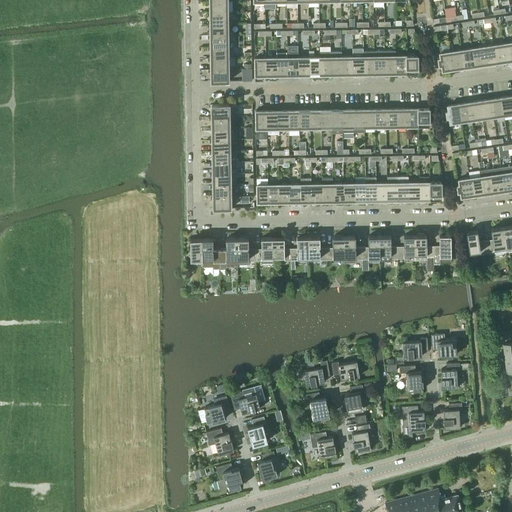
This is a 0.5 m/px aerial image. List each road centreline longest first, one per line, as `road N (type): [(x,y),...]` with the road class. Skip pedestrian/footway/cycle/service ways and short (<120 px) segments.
road 1 (residential): [(193,89),(438,85),(511,74)]
road 2 (residential): [(195,222),(457,217),(511,208)]
road 3 (residential): [(195,222),(193,89)]
